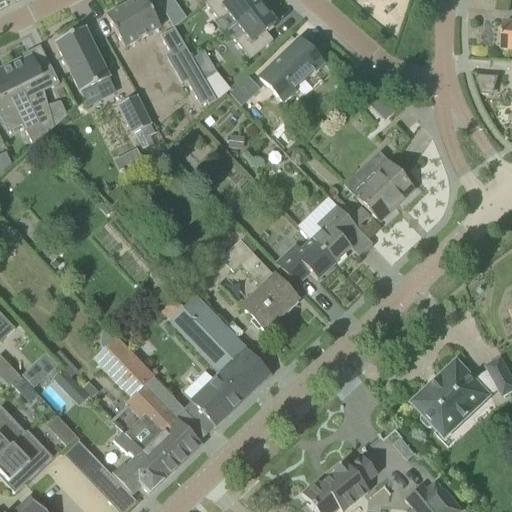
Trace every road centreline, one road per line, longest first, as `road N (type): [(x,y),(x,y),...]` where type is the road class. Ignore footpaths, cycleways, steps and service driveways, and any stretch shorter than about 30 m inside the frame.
road 1 (tertiary): [(172,511),(483,217)]
road 2 (residential): [(444,89),(377,55),(313,0)]
road 3 (unclassified): [(444,89),(446,143),(483,217)]
